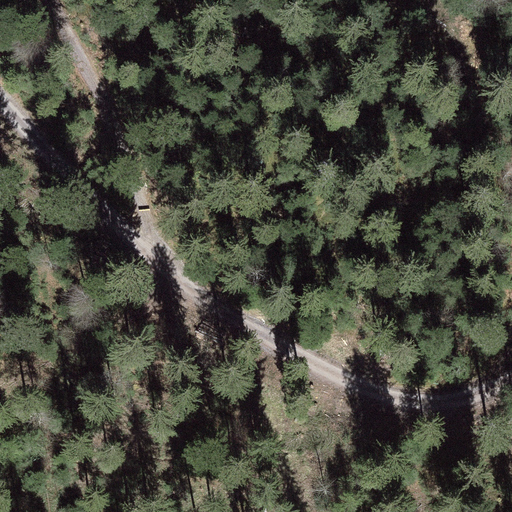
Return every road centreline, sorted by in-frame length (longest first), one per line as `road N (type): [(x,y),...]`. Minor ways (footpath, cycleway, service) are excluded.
road 1 (track): [(511,358),(439,379),(370,366),(212,293),(125,217),(0,79)]
road 2 (track): [(171,258),(57,0)]
